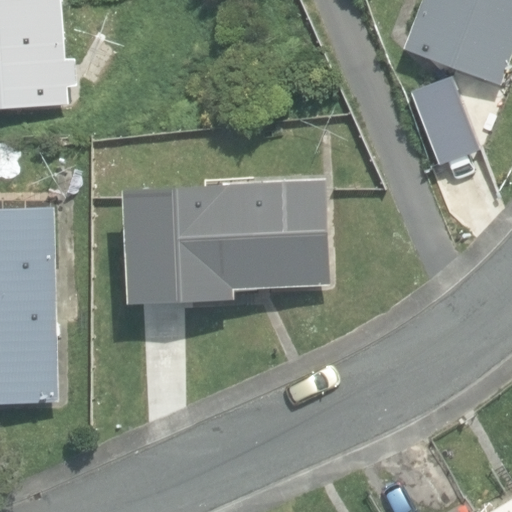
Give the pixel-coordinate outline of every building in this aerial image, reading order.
[(0,0),(0,107),(72,104),(71,84),(80,84),(79,59),(69,59),(66,0),(0,0)] [(511,0),(435,0),(418,45),(511,79),(511,0)] [(471,77),(436,91),(465,167),(501,153),(471,77)] [(130,185),(134,301),(239,297),(238,287),(334,283),(330,177),(130,185)] [(0,400),(64,400),(61,200),(0,201),(0,400)] [(511,511),(511,497),(487,511),(511,511)]
